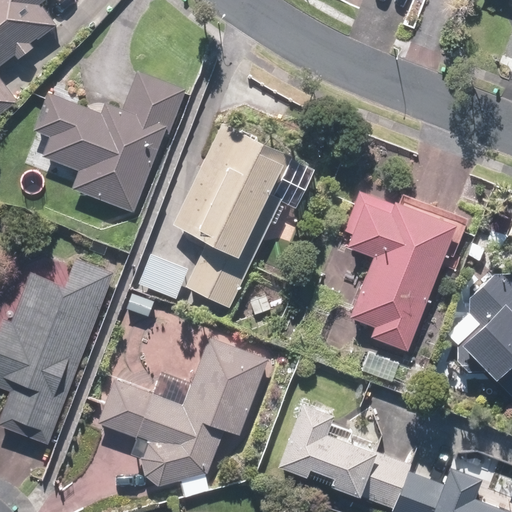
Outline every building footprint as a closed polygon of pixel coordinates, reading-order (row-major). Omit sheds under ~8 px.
[(0,0),(0,115),(21,101),(0,70),(0,65),(19,52),(22,56),(39,44),(37,41),(62,24),(46,1),(47,0),(0,0)] [(90,168),(82,190),(137,210),(159,148),(167,151),(190,86),(143,70),(131,105),(108,97),(105,107),(51,89),(38,126),(55,132),(48,154),(90,168)] [(273,137),(231,118),(184,222),(210,235),(189,281),(237,303),(256,261),(250,258),(279,194),(302,205),(319,167),(269,145),(273,137)] [(415,346),(465,218),(365,179),(346,228),(356,232),(351,244),(378,255),(355,313),(379,322),(375,330),(415,346)] [(55,440),(116,269),(79,254),(68,283),(36,270),(17,317),(0,323),(0,382),(13,388),(1,421),(55,440)] [(146,254),(134,288),(136,288),(160,297),(178,303),(190,269),(146,254)] [(511,272),(500,266),(473,296),(473,310),(452,332),(511,389),(511,272)] [(160,297),(136,288),(129,308),(152,317),(160,297)] [(158,324),(130,313),(106,374),(116,377),(99,418),(151,440),(150,441),(150,442),(149,444),(149,445),(148,446),(148,448),(148,449),(148,450),(148,452),(147,453),(148,455),(148,456),(148,457),(148,459),(148,460),(148,462),(149,463),(149,464),(150,465),(150,467),(151,468),(151,469),(152,470),(153,472),(153,473),(154,474),(155,475),(156,476),(157,477),(158,478),(159,479),(160,480),(161,481),(162,481),(163,482),(181,479),(184,495),(211,490),(209,471),(227,426),(244,432),(273,356),(162,313),(158,324)] [(343,410),(307,396),(282,457),(366,490),(364,493),(396,506),(394,511),(395,511),(511,511),(511,503),(484,492),(491,473),(458,460),(451,478),(384,452),(386,445),(337,426),(343,410)]
